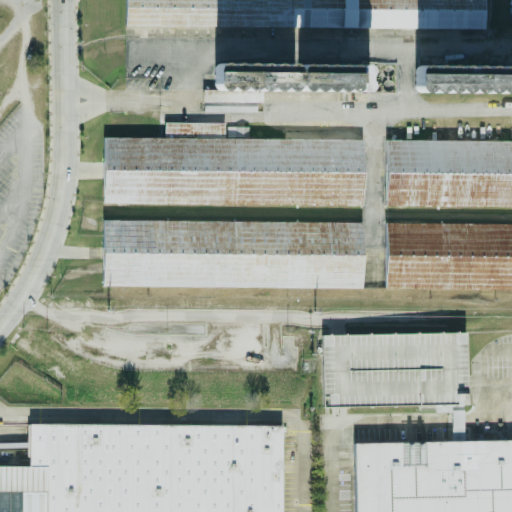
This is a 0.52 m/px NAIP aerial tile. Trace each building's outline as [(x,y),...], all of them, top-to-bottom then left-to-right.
[(485,0),(485,28),(124,26),(124,0),(485,0)] [(368,91),(366,73),(362,67),(356,67),(352,72),(348,67),(345,67),(342,72),(339,67),(335,67),(332,72),(328,66),(323,66),(320,72),(317,66),(312,66),(309,71),(305,66),(300,66),(295,71),(289,66),(285,65),(281,70),(276,65),(272,65),(267,71),(263,65),(259,65),(253,70),(249,65),(244,65),(240,70),(235,64),(231,64),(225,70),(220,64),(217,64),(214,69),(215,87),(218,93),(221,93),(227,89),(232,92),(236,92),(241,88),(247,93),(250,92),(255,88),(260,93),(264,92),(269,89),(274,93),(278,93),(283,88),(287,93),(291,93),(297,89),(302,93),(306,93),(310,89),(314,93),(318,93),(321,90),(325,94),(329,93),(333,90),(337,94),(340,94),(343,90),(347,94),(350,94),(354,90),(358,94),(363,95),(368,91)] [(511,65),(508,65),(502,70),(499,65),(495,65),(489,69),(485,64),(480,64),(475,69),(471,64),(467,64),(461,70),(456,64),(453,64),(447,69),(442,64),(437,65),(432,68),(426,65),(422,65),(416,71),(416,89),(421,94),(426,94),(431,90),(435,94),(441,94),(450,86),(454,93),(457,92),(463,88),(468,92),(472,92),(477,88),(482,92),(486,92),(491,88),(496,93),(499,92),(504,88),(510,93),(511,93),(511,65)] [(362,206),(362,140),(231,138),(224,138),(224,123),(164,122),(164,138),(103,137),(102,203),(362,206)] [(385,206),(511,207),(511,141),(385,140),(385,206)] [(361,221),(102,220),(102,286),(361,287),(361,221)] [(384,288),(511,289),(511,223),(385,222),(384,288)] [(321,335),(322,407),(439,405),(439,412),(466,411),(465,332),(321,335)] [(37,425),(293,425),(293,511),(0,511),(0,470),(37,470),(37,425)] [(350,511),(349,443),(511,439),(511,511),(350,511)]
